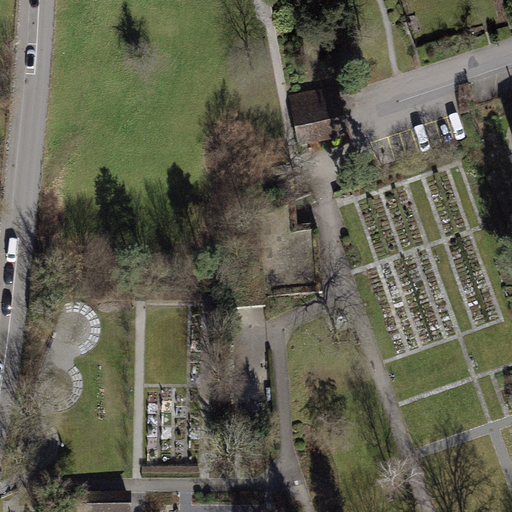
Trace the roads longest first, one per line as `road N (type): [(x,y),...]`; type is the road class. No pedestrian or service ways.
road 1 (residential): [(0,394),(27,223),(40,0)]
road 2 (residential): [(369,105),(511,53)]
